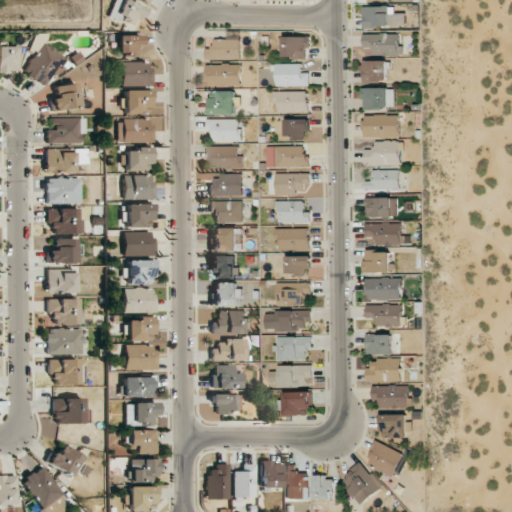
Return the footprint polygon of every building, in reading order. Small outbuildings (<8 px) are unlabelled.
[(113,0),(108,17),(138,26),(145,7),(123,0),(113,0)] [(363,7),(363,27),(406,26),(406,13),(395,13),(395,6),(363,7)] [(363,34),(363,47),(373,47),(373,55),(401,55),(400,34),(363,34)] [(117,35),(118,56),(137,56),(137,46),(141,45),(141,35),(117,35)] [(284,36),(284,58),(310,57),(309,36),(284,36)] [(215,39),(215,48),(206,48),(207,60),(242,59),(242,39),(215,39)] [(62,56),(40,42),(22,73),(44,86),(62,56)] [(18,47),(0,46),(0,71),(17,72),(18,47)] [(364,82),(387,81),(387,60),(363,61),(364,82)] [(121,84),(150,84),(150,61),(120,62),(121,84)] [(277,86),(310,86),(310,72),(303,72),(303,63),(277,64),(277,86)] [(208,85),(242,86),(242,65),(209,64),(208,85)] [(49,99),(50,110),(78,108),(76,84),(54,85),(55,99),(49,99)] [(396,88),(363,88),(363,109),(396,108),(396,88)] [(152,90),(123,90),(123,114),(139,113),(138,106),(152,106),(152,90)] [(236,91),(209,91),(209,114),(235,114),(236,91)] [(308,91),(274,91),(275,112),(309,112),(308,91)] [(365,115),(366,137),(400,136),(399,114),(365,115)] [(83,134),(84,119),(50,118),(50,130),(45,130),(45,143),(79,144),(79,134),(83,134)] [(151,119),(116,119),(116,142),(151,141),(151,119)] [(241,141),(241,119),(208,119),(207,131),(213,131),(213,141),(241,141)] [(285,119),(286,138),(305,138),(305,130),(310,130),(310,119),(285,119)] [(366,165),(401,163),(400,140),(374,141),(374,149),(365,149),(366,165)] [(239,146),(208,146),(209,169),(244,168),(244,156),(239,156),(239,146)] [(267,167),(309,167),(309,154),(304,154),(304,146),(267,146),(267,167)] [(124,171),(151,170),(150,147),(135,147),(135,151),(124,151),(124,171)] [(44,149),(44,173),(73,172),(73,164),(86,164),(86,149),(44,149)] [(373,170),(373,181),(366,181),(366,190),(401,189),(400,170),(373,170)] [(310,173),(276,173),(276,193),(304,194),(304,183),(310,183),(310,173)] [(242,174),(214,175),(214,184),(207,184),(208,197),(243,196),(242,174)] [(121,198),(152,198),(152,175),(121,175),(121,198)] [(80,203),(79,178),(44,178),(45,203),(80,203)] [(397,217),(397,198),(366,197),(366,217),(397,217)] [(243,222),(243,201),(208,201),(208,212),(214,212),(215,222),(243,222)] [(278,222),(311,222),(311,211),(306,211),(305,201),(278,201),(278,222)] [(151,203),(124,204),(125,228),(142,227),(142,220),(151,220),(151,203)] [(53,234),(79,234),(79,208),(45,208),(46,228),(52,228),(53,234)] [(403,243),(402,222),(366,224),(366,237),(377,237),(377,244),(403,243)] [(237,252),(237,243),(242,243),(243,228),(212,227),(212,251),(237,252)] [(278,229),(278,249),(310,249),(310,228),(278,229)] [(121,232),(122,255),(152,254),(151,231),(121,232)] [(75,239),(53,238),(53,251),(47,251),(46,263),(74,263),(75,239)] [(364,272),(393,271),(392,251),(364,251),(364,272)] [(235,256),(210,255),(209,276),(235,277),(235,256)] [(287,256),(287,274),(311,275),(311,256),(287,256)] [(153,260),(124,260),(124,284),(153,283),(153,260)] [(45,293),(74,292),(74,273),(56,273),(56,269),(45,269),(45,293)] [(401,277),(366,279),(366,300),(402,299),(401,277)] [(240,306),(239,282),(211,283),(212,306),(240,306)] [(311,293),(312,283),(278,282),(277,304),(303,304),(303,293),(311,293)] [(122,288),(121,311),(152,312),(152,288),(122,288)] [(53,324),(82,324),(81,310),(76,310),(76,299),(46,299),(46,314),(53,314),(53,324)] [(366,318),(377,318),(377,326),(403,326),(402,304),(366,305),(366,318)] [(247,310),(216,311),(216,319),(210,319),(210,333),(247,333),(247,310)] [(312,321),(312,310),(265,311),(265,331),(305,330),(305,321),(312,321)] [(154,317),(125,318),(126,341),(154,341),(154,317)] [(81,330),(45,328),(44,353),(80,354),(81,330)] [(393,335),(367,334),(366,354),(392,355),(393,335)] [(312,337),(277,336),(276,349),(277,349),(277,359),(305,360),(306,349),(312,349),(312,337)] [(245,340),(216,339),(216,349),(210,349),(210,360),(244,361),(245,340)] [(155,370),(154,344),(123,344),(123,370),(155,370)] [(47,360),(47,376),(55,376),(55,385),(81,384),(80,359),(47,360)] [(367,381),(401,381),(402,359),(372,359),(372,368),(367,368),(367,381)] [(211,389),(242,388),(242,374),(232,374),(232,365),(211,365),(211,389)] [(312,377),(312,366),(278,365),(277,386),(306,387),(306,377),(312,377)] [(120,376),(119,396),(148,397),(149,386),(153,386),(154,377),(120,376)] [(409,385),(373,386),(373,400),(380,400),(381,408),(409,407),(409,385)] [(284,392),(284,415),(312,415),(312,392),(284,392)] [(238,413),(239,395),(210,394),(209,406),(215,406),(215,412),(238,413)] [(52,399),(53,424),(88,423),(87,410),(82,410),(82,398),(52,399)] [(124,425),(152,424),(152,416),(157,416),(156,403),(124,404),(124,425)] [(410,437),(409,414),(379,415),(380,438),(410,437)] [(155,453),(155,430),(127,430),(128,445),(135,445),(135,454),(155,453)] [(399,477),(409,456),(376,441),(366,462),(399,477)] [(81,456),(62,445),(56,455),(52,452),(45,462),(70,477),(74,471),(85,477),(90,469),(78,462),(81,456)] [(156,458),(128,460),(129,483),(150,482),(150,476),(157,476),(156,458)] [(260,487),(280,487),(280,464),(270,464),(270,460),(259,461),(260,487)] [(359,504),(382,489),(364,462),(341,477),(359,504)] [(227,499),(227,464),(214,464),(214,469),(205,469),(205,499),(227,499)] [(254,464),(240,464),(241,471),(232,471),(232,498),(255,497),(254,464)] [(286,498),(308,499),(309,472),(296,472),(296,465),(286,464),(286,498)] [(21,481),(45,511),(50,511),(55,508),(51,503),(63,494),(40,466),(21,481)] [(16,475),(0,475),(0,506),(17,506),(16,475)] [(315,500),(333,500),(333,476),(314,476),(315,500)]
